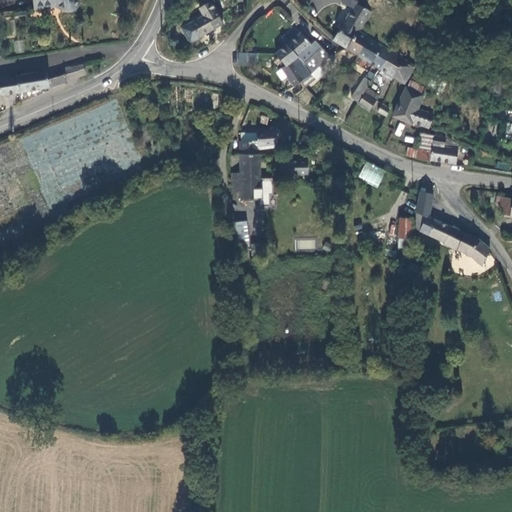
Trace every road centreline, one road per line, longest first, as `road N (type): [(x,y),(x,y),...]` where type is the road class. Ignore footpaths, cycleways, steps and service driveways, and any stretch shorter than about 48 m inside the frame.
road 1 (tertiary): [(205,73),(389,160),(447,175)]
road 2 (tertiary): [(0,127),(84,91),(136,56)]
road 3 (residential): [(136,56),(114,47),(0,65)]
road 4 (unclassified): [(447,175),(452,196),(511,275)]
